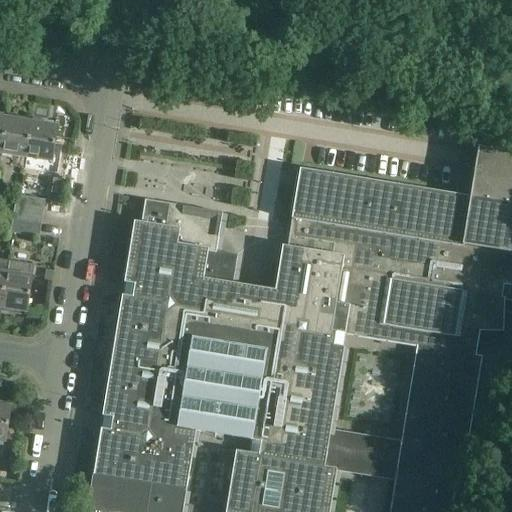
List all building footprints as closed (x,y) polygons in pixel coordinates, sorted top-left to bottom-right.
[(0,153),(24,158),(30,119),(6,115),(0,150),(0,153)] [(30,119),(24,158),(50,162),(56,123),(30,119)] [(134,223),(92,477),(86,511),(328,511),(336,470),(394,479),(388,511),(451,511),(461,481),(482,357),(475,356),(479,332),(502,333),(504,301),(511,302),(511,153),(477,148),(470,197),(299,170),(277,298),(250,294),(230,290),(235,257),(214,253),(221,214),(144,201),(141,224),(134,223)] [(14,197),(12,209),(42,214),(44,201),(14,197)] [(39,226),(42,214),(12,209),(10,222),(39,226)] [(37,239),(39,226),(10,222),(8,234),(37,239)] [(7,261),(0,305),(0,312),(25,317),(31,278),(33,265),(7,261)] [(0,402),(0,441),(4,442),(10,404),(0,402)]
